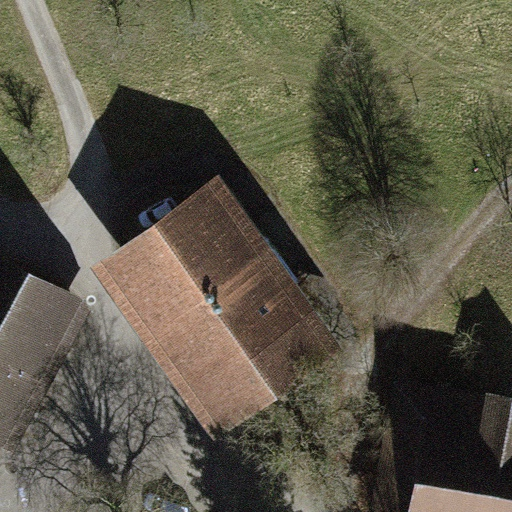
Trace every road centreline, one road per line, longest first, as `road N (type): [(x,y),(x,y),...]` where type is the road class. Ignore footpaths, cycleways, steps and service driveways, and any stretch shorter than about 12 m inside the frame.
road 1 (track): [(99,253),(293,511)]
road 2 (track): [(99,253),(92,165),(25,0)]
